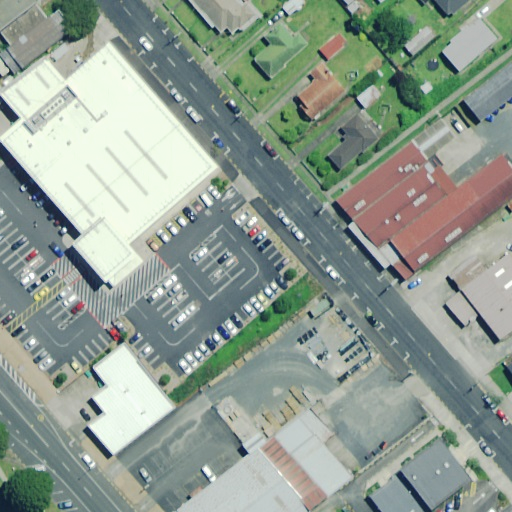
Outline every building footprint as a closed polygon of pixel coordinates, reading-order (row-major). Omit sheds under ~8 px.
[(66,38),(33,0),(0,0),(0,45),(24,74),(66,38)] [(191,0),(221,33),(227,28),(232,34),(257,13),(248,3),(251,0),(191,0)] [(305,3),(303,0),(292,0),(282,8),(289,16),(305,3)] [(469,0),(434,0),(449,17),(469,0)] [(451,44),(442,52),(458,71),(496,39),(480,20),(465,33),(464,31),(450,43),(451,44)] [(294,37),(280,21),(263,37),(270,45),(253,60),(270,78),(308,44),(299,34),(294,37)] [(437,36),(429,26),(405,47),(413,56),(437,36)] [(347,44),(339,34),(319,50),(328,60),(347,44)] [(206,182),(98,56),(0,138),(0,151),(102,271),(206,182)] [(511,94),(511,71),(504,61),(453,100),(473,125),(511,94)] [(311,120),(345,90),(328,72),(326,74),(319,67),(309,75),(314,81),(297,97),(302,103),(299,106),(311,120)] [(382,95),(373,85),(357,99),(365,109),(382,95)] [(359,115),(341,128),(346,135),(343,137),(346,141),(328,155),(339,170),(378,140),(359,115)] [(435,118),(334,195),(350,216),(425,158),(451,139),(435,118)] [(494,140),(492,137),(481,125),(473,132),(485,146),(494,140)] [(511,194),(511,177),(494,154),(448,188),(381,240),(408,274),(511,194)] [(425,158),(350,216),(373,246),(448,188),(425,158)] [(511,324),(511,272),(497,254),(454,287),(493,339),(511,324)] [(170,399),(119,334),(88,359),(101,375),(86,386),(97,400),(82,412),(110,447),(170,399)] [(326,434),(301,404),(170,511),(299,511),(348,472),(320,439),(326,434)] [(419,511),(463,478),(429,435),(360,490),(377,511),(419,511)]
